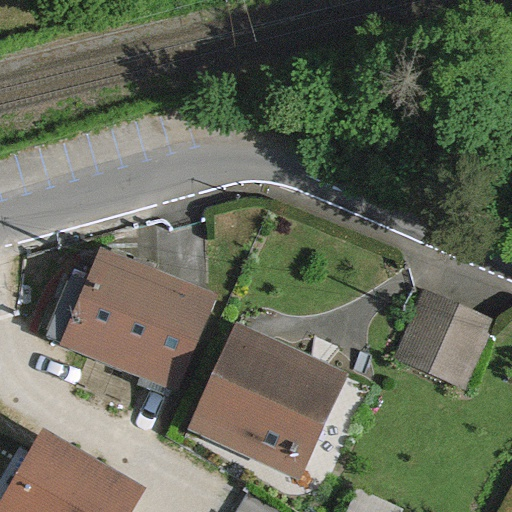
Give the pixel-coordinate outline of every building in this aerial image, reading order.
[(133,275),(112,266),(101,289),(81,280),(53,340),(74,348),(78,337),(149,368),(145,377),(178,391),(214,310),(152,283),(159,269),(140,260),(133,275)] [(409,357),(466,384),(488,331),(433,305),(409,357)] [(212,422),(303,465),(337,390),(246,348),(212,422)] [(126,511),(135,498),(49,448),(11,511),(126,511)] [(396,511),(357,495),(349,511),(396,511)]
